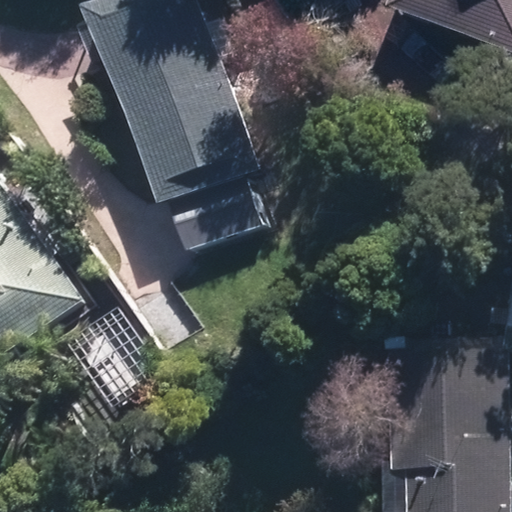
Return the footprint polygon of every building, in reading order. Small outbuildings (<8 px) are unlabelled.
[(511,0),(407,0),(511,42),(511,0)] [(190,261),(272,232),(255,185),(271,179),(208,3),(110,38),(190,261)] [(0,372),(93,307),(0,174),(0,372)] [(177,376),(136,319),(83,357),(124,414),(177,376)] [(511,511),(511,350),(446,351),(331,350),(331,501),(397,501),(396,511),(511,511)]
